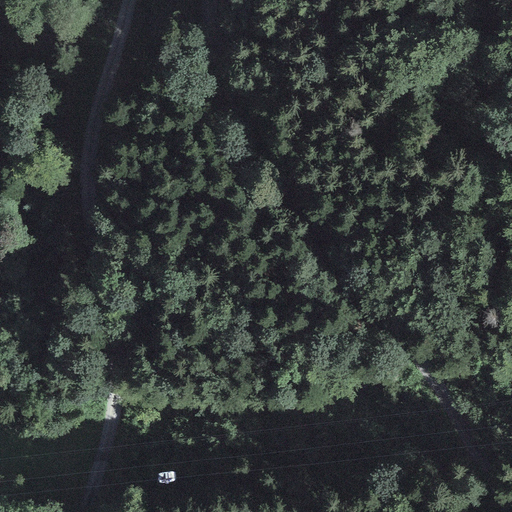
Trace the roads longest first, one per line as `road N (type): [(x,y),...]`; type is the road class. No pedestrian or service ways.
road 1 (unclassified): [(206,0),(219,72),(238,116),(412,349),(509,511)]
road 2 (unclassified): [(86,511),(111,436),(117,380),(90,218),(88,154),(126,0)]
